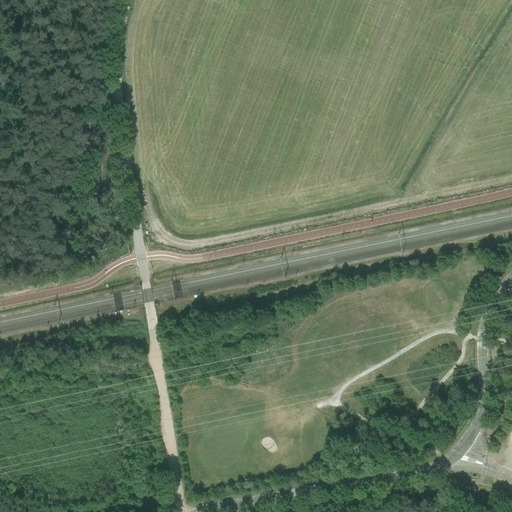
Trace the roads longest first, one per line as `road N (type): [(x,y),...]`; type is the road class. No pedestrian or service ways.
road 1 (unclassified): [(205,511),(438,468),(461,453)]
road 2 (track): [(141,257),(117,121),(118,31),(127,0)]
road 3 (track): [(178,511),(141,257)]
road 4 (unclassified): [(461,453),(485,398),(485,317),(511,280)]
